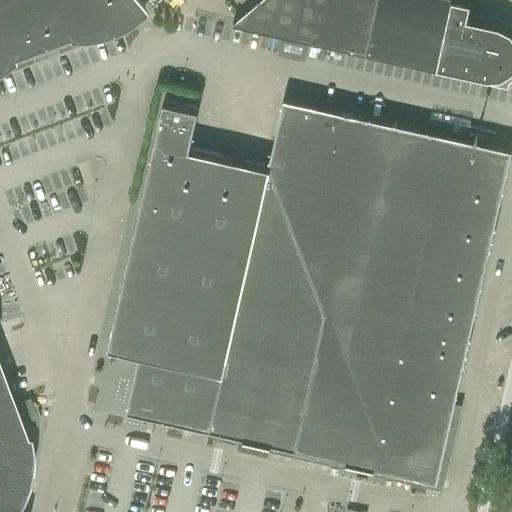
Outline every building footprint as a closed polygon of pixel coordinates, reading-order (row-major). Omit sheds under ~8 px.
[(11,0),(0,0),(0,68),(7,64),(14,58),(13,55),(29,49),(11,0)] [(140,0),(11,0),(29,49),(68,34),(69,37),(77,37),(85,37),(94,36),(102,34),(110,31),(118,28),(125,24),(132,19),(139,14),(145,9),(144,4),(140,0)] [(271,32),(366,54),(378,0),(257,0),(258,1),(236,19),(236,18),(233,18),(233,24),(271,32)] [(378,0),(366,54),(453,73),(468,0),(378,0)] [(468,0),(453,73),(486,80),(503,80),(511,73),(511,24),(501,19),(467,12),(470,1),(470,0),(468,0)] [(268,164),(209,428),(436,479),(511,148),(284,97),(269,164),(268,164)] [(177,421),(209,428),(268,164),(189,146),(198,107),(164,99),(108,346),(140,353),(139,360),(138,376),(142,391),(150,404),(162,415),(177,421)] [(76,190),(99,182),(90,159),(68,167),(76,190)] [(0,511),(13,511),(22,497),(25,487),(29,477),(31,466),(31,454),(31,443),(29,433),(26,433),(12,395),(0,363),(0,511)]
